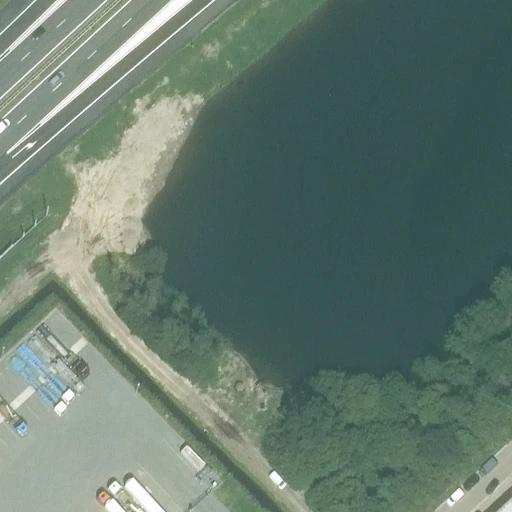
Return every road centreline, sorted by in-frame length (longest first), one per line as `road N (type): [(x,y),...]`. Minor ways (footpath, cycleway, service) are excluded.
road 1 (track): [(304,511),(76,276)]
road 2 (unknown): [(210,511),(128,422),(70,423),(0,470)]
road 3 (motorway): [(50,92),(204,0)]
road 4 (motorway): [(50,92),(150,0)]
